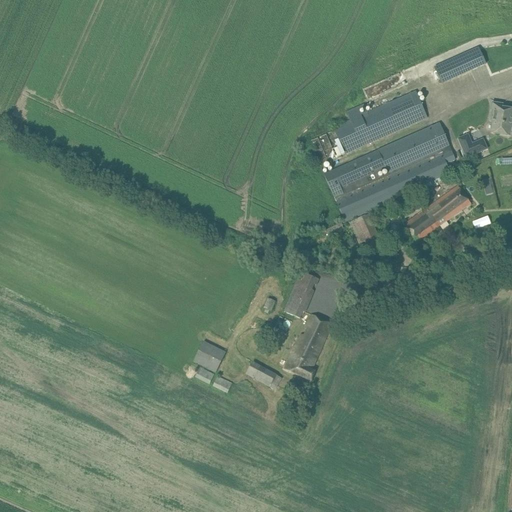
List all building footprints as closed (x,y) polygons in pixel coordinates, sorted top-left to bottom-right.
[(435,67),(442,84),(487,64),(479,48),(435,67)] [(363,104),(345,112),(349,121),(332,128),(344,155),(373,142),(428,118),(416,92),(367,113),(363,104)] [(496,117),(493,133),(510,136),(511,119),(511,110),(501,109),(501,104),(494,103),(492,116),(496,117)] [(452,151),(440,124),(323,175),(346,223),(393,202),(392,199),(452,173),(444,155),(452,151)] [(458,139),(466,159),(488,150),(483,139),(473,143),(469,134),(458,139)] [(482,181),(485,195),(493,193),(490,179),(482,181)] [(459,187),(428,209),(441,226),(471,204),(459,187)] [(428,209),(404,226),(417,243),(441,226),(428,209)] [(356,221),(374,262),(388,257),(369,215),(356,221)] [(319,280),(300,272),(285,311),(301,317),(303,312),(305,313),(314,291),(312,290),(314,285),(316,285),(319,280)] [(263,308),(272,311),(275,301),(267,298),(263,308)] [(303,336),(287,370),(311,381),(315,372),(311,370),(331,326),(327,324),(330,317),(318,312),(315,317),(312,316),(306,328),(309,329),(306,337),(303,336)] [(204,341),(194,362),(216,373),(226,352),(204,341)] [(247,373),(275,390),(282,379),(254,362),(247,373)] [(200,367),(195,378),(210,385),(215,374),(200,367)] [(213,387),(227,394),(232,383),(218,376),(213,387)]
